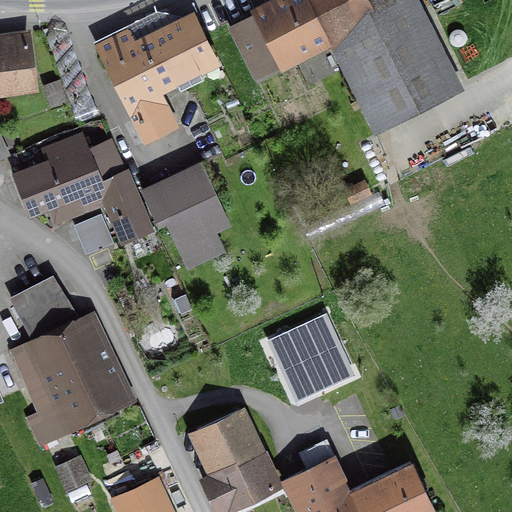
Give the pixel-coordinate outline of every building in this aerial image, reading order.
[(292,0),(237,29),(258,72),(326,37),(372,127),(450,88),(405,0),(292,0)] [(98,46),(145,142),(170,130),(150,89),(174,77),(180,90),(202,79),(196,67),(214,58),(195,19),(138,47),(130,30),(98,46)] [(0,89),(34,85),(27,31),(0,35),(0,89)] [(65,100),(59,80),(45,85),(51,105),(65,100)] [(52,165),(16,179),(30,212),(49,204),(56,220),(103,201),(106,209),(113,206),(125,237),(148,228),(125,170),(117,172),(105,141),(90,147),(84,132),(46,147),(52,165)] [(230,223),(202,164),(143,191),(157,220),(171,214),(193,259),(219,247),(212,231),(230,223)] [(99,217),(74,227),(85,252),(109,242),(99,217)] [(80,319),(54,277),(35,287),(44,303),(52,317),(99,412),(133,395),(94,312),(80,319)] [(13,350),(40,410),(28,416),(41,443),(70,431),(68,426),(99,412),(52,317),(44,303),(35,287),(12,299),(33,340),(13,350)] [(351,374),(325,316),(270,341),(289,383),(307,375),(314,390),(351,374)] [(226,470),(204,481),(219,511),(221,511),(279,484),(269,460),(260,465),(256,458),(260,456),(238,411),(197,431),(210,459),(218,455),(226,470)] [(284,480),(298,511),(417,511),(433,505),(416,470),(356,499),(335,455),(330,458),(324,444),(301,455),(307,468),(284,480)] [(67,489),(86,481),(75,457),(57,466),(67,489)] [(124,511),(168,511),(154,480),(117,497),(124,511)]
